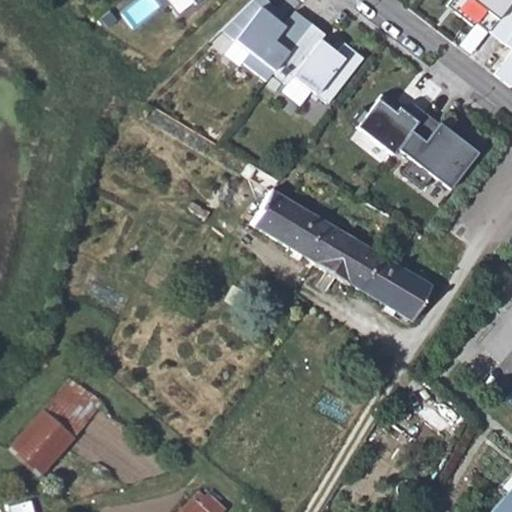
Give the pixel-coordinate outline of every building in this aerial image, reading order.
[(262,79),(268,71),(307,22),(291,10),(279,25),(268,16),(274,9),(265,0),(247,0),(217,29),(246,51),(238,61),(262,79)] [(457,4),(452,0),(447,0),(443,5),(451,11),(457,4)] [(511,78),(511,0),(452,0),(457,4),(451,11),(469,25),(472,21),(508,49),(490,73),(506,86),(511,78)] [(321,33),(307,22),(268,71),(282,82),(288,74),(324,102),(359,57),(340,42),(332,52),(316,39),(321,33)] [(427,176),(443,189),(472,153),(449,134),(445,138),(432,127),(435,123),(421,112),(392,148),(406,159),(396,171),(417,188),(427,176)] [(247,178),(258,184),(264,174),(254,167),(247,178)] [(267,190),(274,179),(264,174),(258,184),(267,190)] [(302,211),(267,190),(248,224),(299,253),(312,231),(295,221),(302,211)] [(389,263),(302,211),(295,221),(312,231),(299,253),(357,288),(370,267),(383,273),(389,263)] [(428,286),(389,263),(383,273),(370,267),(357,288),(408,318),(428,286)] [(7,451),(37,477),(98,407),(68,381),(7,451)] [(443,438),(451,431),(453,427),(438,410),(428,420),(443,438)] [(418,428),(435,444),(443,438),(428,420),(418,428)] [(511,511),(511,492),(509,490),(489,511),(511,511)] [(200,500),(193,493),(176,511),(218,511),(220,510),(204,495),(200,500)]
